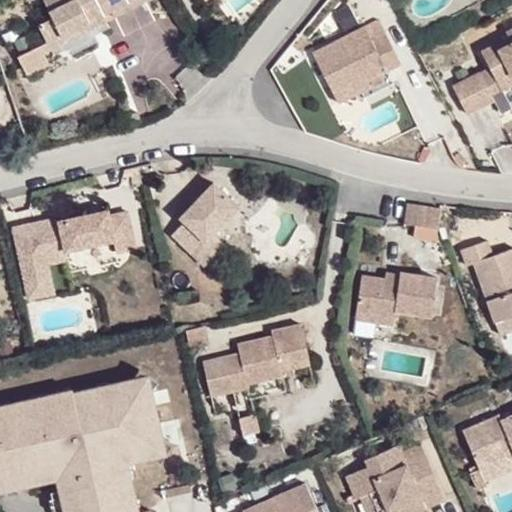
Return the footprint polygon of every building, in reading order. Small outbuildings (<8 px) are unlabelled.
[(97,4),(94,0),(42,0),(50,17),(37,24),(48,47),(63,39),(61,34),(88,21),(90,26),(103,18),(97,4)] [(104,0),(105,1),(110,10),(128,1),(130,0),(104,0)] [(63,39),(90,26),(88,21),(61,34),(63,39)] [(382,66),(385,72),(400,64),(385,34),(371,39),(365,27),(313,53),(331,91),(382,66)] [(511,27),(509,29),(511,35),(485,50),(492,63),(501,81),(511,74),(511,27)] [(45,61),(36,43),(14,53),(18,64),(10,68),(13,75),(20,72),(20,73),(45,61)] [(511,74),(501,81),(492,63),(482,68),(494,92),(511,83),(511,74)] [(366,81),(385,72),(382,66),(331,91),(338,104),(370,88),(366,81)] [(494,92),(482,68),(456,81),(471,111),(496,98),(494,92)] [(173,233),(183,242),(201,214),(221,183),(215,177),(179,213),(186,219),(173,233)] [(201,214),(183,242),(193,251),(193,252),(214,230),(233,211),(240,201),(221,183),(201,214)] [(233,211),(242,203),(240,201),(233,211)] [(413,203),(410,222),(442,227),(445,208),(413,203)] [(110,206),(62,217),(68,247),(115,238),(118,250),(138,246),(129,208),(113,212),(110,206)] [(193,252),(203,260),(207,253),(219,234),(214,230),(193,252)] [(203,260),(204,262),(226,241),(219,234),(207,253),(203,260)] [(124,274),(118,250),(115,238),(68,247),(76,284),(124,274)] [(511,327),(511,250),(496,255),(491,240),(465,250),(470,263),(478,261),(501,330),(511,327)] [(401,282),(386,281),(363,278),(359,313),(397,317),(398,311),(434,315),(438,277),(402,273),(402,276),(401,282)] [(396,326),(397,317),(359,313),(358,322),(396,326)] [(243,356),(207,364),(215,399),(255,389),(253,385),(289,377),(289,371),(326,363),(313,324),(277,331),(278,338),(242,347),(243,356)] [(134,511),(128,480),(125,465),(130,464),(149,459),(155,462),(160,466),(175,447),(162,439),(158,419),(153,393),(158,384),(139,371),(136,377),(134,379),(72,392),(70,388),(0,403),(0,492),(56,481),(58,492),(49,494),(53,511),(134,511)] [(260,415),(244,420),(248,438),(265,433),(260,415)] [(511,419),(506,422),(503,417),(467,434),(483,470),(511,457),(511,419)] [(408,511),(406,505),(442,490),(425,448),(405,456),(401,448),(368,462),(371,470),(347,480),(357,502),(361,501),(371,497),(376,511),(408,511)] [(317,511),(306,486),(247,511),(317,511)] [(421,511),(447,501),(442,490),(406,505),(408,511),(421,511)] [(376,511),(371,497),(361,501),(365,511),(376,511)]
